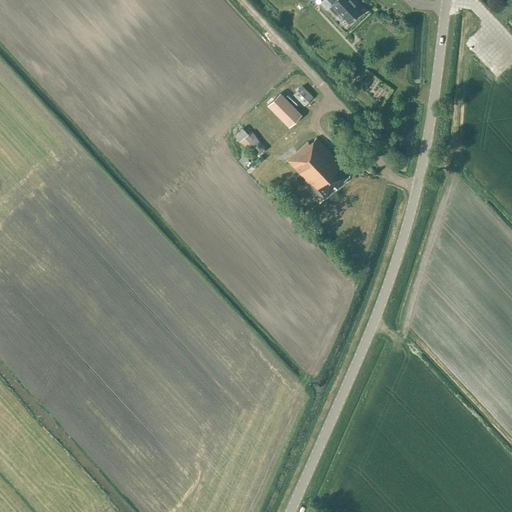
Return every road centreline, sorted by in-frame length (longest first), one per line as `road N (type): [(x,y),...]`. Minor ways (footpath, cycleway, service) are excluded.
road 1 (tertiary): [(290,511),(398,252),(428,130),(446,0)]
road 2 (track): [(416,188),(382,171),(364,128),(240,0)]
